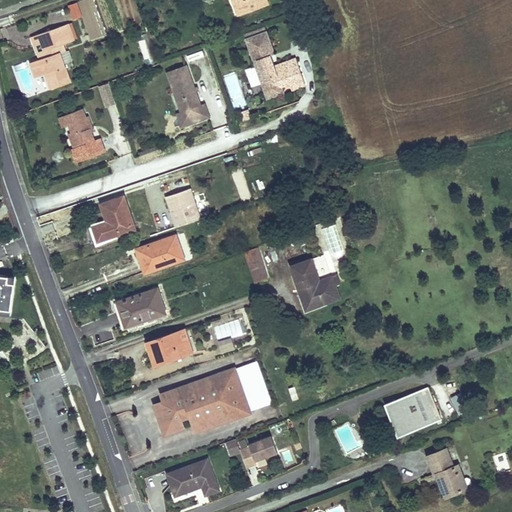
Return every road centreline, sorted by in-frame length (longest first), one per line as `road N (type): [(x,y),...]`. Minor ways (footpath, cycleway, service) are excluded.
road 1 (unclassified): [(0,142),(133,511)]
road 2 (unknown): [(18,208),(288,124)]
